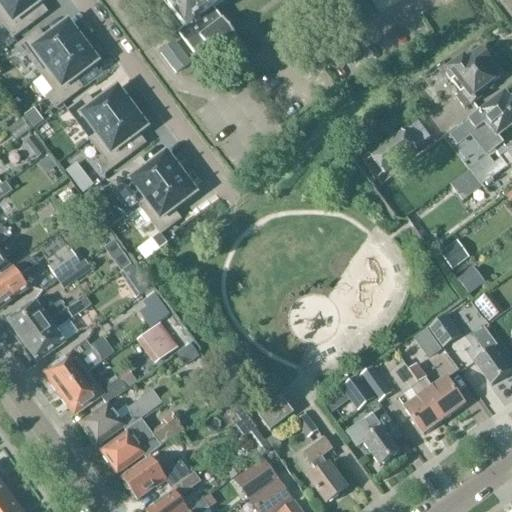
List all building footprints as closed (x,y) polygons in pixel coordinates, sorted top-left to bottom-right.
[(45,0),(5,0),(0,4),(0,23),(13,40),(33,25),(25,15),(45,0)] [(161,0),(185,31),(211,12),(211,13),(224,3),(223,1),(223,0),(161,0)] [(211,12),(185,31),(178,36),(200,66),(212,57),(213,58),(235,42),(222,23),(220,24),(211,13),(211,12)] [(40,77),(82,45),(67,26),(46,42),(38,32),(15,50),(23,61),(27,59),(40,77)] [(175,44),(160,54),(175,75),(190,64),(175,44)] [(96,64),(82,45),(40,77),(54,95),(47,99),(56,111),(82,91),(75,81),(96,64)] [(482,99),(479,95),(499,80),(489,67),(492,64),(482,50),(466,62),(462,58),(447,70),(449,73),(446,75),(446,80),(451,85),(454,86),(460,95),(455,100),(463,111),(469,106),(471,108),(482,99)] [(89,142),(131,111),(117,92),(95,108),(88,98),(68,113),(89,142)] [(511,101),(510,103),(504,96),(459,130),(465,138),(478,129),(475,126),(482,121),(496,139),(511,127),(511,101)] [(145,130),(131,111),(89,142),(103,160),(96,165),(105,176),(131,156),(124,146),(145,130)] [(7,132),(16,142),(29,132),(21,121),(7,132)] [(35,137),(25,144),(32,153),(41,145),(35,137)] [(371,159),(382,173),(410,151),(399,137),(371,159)] [(462,202),(482,187),(482,188),(507,169),(508,170),(511,166),(511,150),(500,160),(501,161),(495,166),(489,158),(460,180),(459,179),(450,186),(462,202)] [(125,190),(138,208),(180,177),(166,158),(144,174),(137,164),(110,183),(119,195),(125,190)] [(50,159),(39,167),(46,177),(57,169),(50,159)] [(194,196),(180,177),(138,208),(158,234),(160,237),(161,236),(180,222),(173,212),(194,196)] [(85,179),(75,187),(82,196),(92,188),(85,179)] [(0,201),(13,193),(6,184),(1,187),(0,187),(0,201)] [(97,197),(87,205),(92,211),(102,203),(97,197)] [(0,273),(8,267),(0,255),(0,244),(8,239),(0,228),(0,273)] [(158,234),(152,239),(159,249),(167,244),(161,236),(160,237),(158,234)] [(115,243),(105,251),(111,259),(121,251),(115,243)] [(48,269),(57,282),(80,266),(71,253),(48,269)] [(29,258),(0,278),(0,310),(28,290),(19,278),(35,266),(29,258)] [(63,292),(91,273),(84,263),(80,266),(57,282),(63,292)] [(132,267),(121,275),(127,284),(139,277),(132,267)] [(84,298),(65,312),(72,321),(91,307),(84,298)] [(158,303),(140,316),(151,332),(160,325),(169,318),(158,303)] [(15,335),(22,344),(65,312),(59,304),(43,316),(33,304),(7,323),(9,326),(7,327),(14,336),(15,335)] [(72,321),(65,312),(22,344),(28,353),(27,354),(33,362),(34,361),(37,364),(63,345),(55,333),(72,321)] [(449,317),(429,331),(443,350),(462,336),(449,317)] [(137,343),(155,367),(178,350),(160,325),(151,332),(137,343)] [(485,330),(473,338),(486,356),(475,364),(491,388),(511,374),(494,351),(498,348),(485,330)] [(426,333),(417,341),(430,359),(440,352),(426,333)] [(93,352),(86,342),(70,354),(60,362),(61,363),(45,375),(51,383),(51,386),(56,393),(58,393),(60,396),(88,376),(103,365),(102,363),(101,359),(96,353),(93,352)] [(418,400),(404,410),(423,437),(444,422),(418,384),(409,372),(408,372),(403,364),(389,374),(404,395),(410,390),(418,400)] [(416,367),(409,372),(418,384),(425,380),(416,367)] [(391,396),(372,370),(360,379),(379,404),(391,396)] [(86,377),(60,396),(62,398),(62,401),(66,407),(69,407),(75,416),(92,404),(93,406),(103,399),(108,406),(137,384),(129,374),(119,381),(121,383),(110,391),(105,384),(98,389),(88,376),(86,377)] [(362,408),(373,400),(358,379),(343,391),(349,400),(354,397),(362,408)] [(418,384),(444,422),(464,407),(445,380),(432,390),(425,380),(418,384)] [(125,432),(163,405),(153,392),(128,412),(125,408),(115,416),(109,408),(83,427),(86,430),(86,433),(89,438),(92,438),(98,447),(123,429),(125,432)] [(272,430),(294,413),(282,398),(260,415),(272,430)] [(363,444),(380,468),(399,454),(372,417),(365,422),(375,435),(363,444)] [(142,424),(102,454),(104,457),(104,460),(108,464),(110,465),(117,475),(142,456),(145,459),(181,432),(171,418),(164,423),(164,424),(150,435),(142,424)] [(271,451),(257,432),(246,439),(260,459),(271,451)] [(324,436),(302,452),(316,472),(307,478),(327,506),(346,492),(320,455),(332,447),(324,436)] [(149,460),(122,481),(123,482),(123,485),(127,491),(130,492),(137,501),(155,488),(156,490),(166,483),(171,490),(188,478),(175,461),(159,473),(149,460)] [(248,501),(276,481),(263,462),(234,482),(248,501)] [(185,511),(178,502),(194,490),(187,481),(172,493),(173,495),(149,511),(185,511)] [(277,511),(292,502),(278,483),(250,503),(256,511),(277,511)] [(0,511),(14,502),(2,485),(0,485),(0,511)] [(206,511),(215,505),(209,496),(187,511),(206,511)] [(0,511),(21,511),(14,502),(0,511)] [(300,511),(294,503),(282,511),(300,511)]
